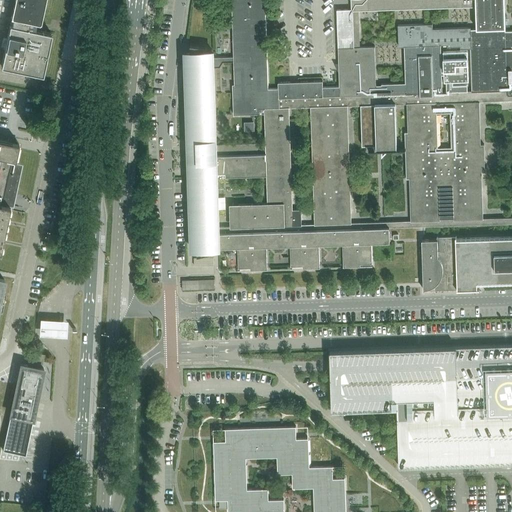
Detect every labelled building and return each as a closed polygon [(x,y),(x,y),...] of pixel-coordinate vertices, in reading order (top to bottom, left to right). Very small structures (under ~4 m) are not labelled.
[(43,7),(44,7),(44,6),(44,0),(15,0),(15,1),(14,8),(13,8),(13,9),(14,9),(12,16),(11,16),(11,17),(13,18),(12,25),(10,25),(6,44),(1,67),(43,76),(49,44),(52,33),(33,30),(35,22),(36,22),(38,22),(38,23),(40,23),(41,23),(41,22),(40,22),(42,14),(42,15),(42,14),(43,7)] [(511,30),(505,30),(505,27),(505,12),(504,0),(351,0),(352,9),(337,10),(339,66),(340,86),(323,86),(323,80),(278,82),(278,88),(268,88),(265,0),(231,0),(233,57),(214,57),(213,52),(206,52),(185,53),(188,144),(191,248),(197,248),(197,256),(214,253),(214,248),(219,247),(237,247),(238,271),(267,270),(266,246),(290,245),(291,269),(320,268),(319,244),(342,243),(343,267),(372,266),(371,242),(390,242),(389,227),(393,227),(418,226),(422,226),(511,223),(511,236),(422,239),(424,290),(479,288),(479,287),(477,287),(477,282),(511,280),(511,30)] [(19,143),(16,143),(0,139),(0,247),(8,212),(9,204),(11,205),(12,197),(15,198),(15,197),(7,196),(8,195),(15,159),(19,143)] [(213,257),(194,258),(194,266),(213,265),(213,257)] [(182,282),(182,290),(197,289),(214,289),(214,279),(182,280),(182,282)] [(42,317),(40,317),(39,334),(44,335),(53,335),(64,335),(68,336),(68,319),(64,318),(54,318),(42,317)] [(330,351),(330,362),(330,366),(332,410),(397,408),(399,466),(511,462),(511,344),(455,347),(330,351)] [(43,364),(43,363),(43,362),(45,355),(34,353),(32,362),(43,364)] [(21,364),(2,450),(25,455),(26,450),(28,441),(30,432),(32,424),(34,414),(36,406),(44,369),(21,364)] [(346,511),(345,477),(333,478),(332,466),(309,466),(308,438),(296,438),(296,426),(225,428),(226,440),(214,441),(215,500),(228,499),(228,511),(263,510),(262,511),(346,511)]
